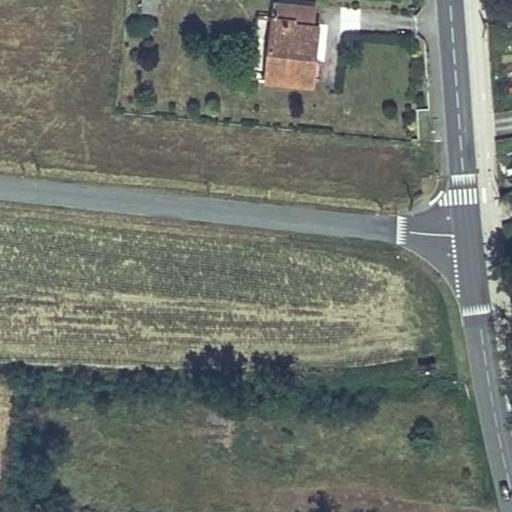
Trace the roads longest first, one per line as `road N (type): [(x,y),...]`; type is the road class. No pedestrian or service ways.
road 1 (residential): [(0,188),(469,235)]
road 2 (secondary): [(469,235),(511,488)]
road 3 (secondary): [(451,0),(469,235)]
